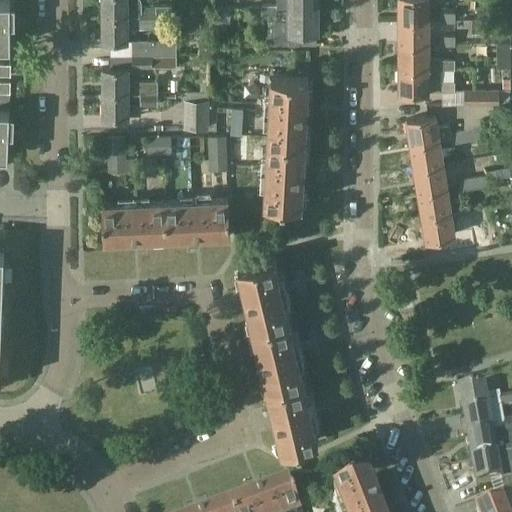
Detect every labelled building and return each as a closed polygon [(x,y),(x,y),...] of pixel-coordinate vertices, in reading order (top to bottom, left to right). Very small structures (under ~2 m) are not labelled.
[(101,0),(101,18),(156,17),(156,16),(172,15),(171,4),(156,5),(156,6),(142,6),(142,1),(141,0),(101,0)] [(289,0),(289,9),(317,9),(317,0),(289,0)] [(398,0),(398,19),(428,19),(427,0),(398,0)] [(0,1),(0,46),(10,47),(10,1),(0,1)] [(317,9),(289,9),(274,9),(274,6),(260,6),(260,15),(274,15),(274,20),(289,20),(289,44),(317,44),(317,9)] [(438,24),(456,24),(456,12),(438,12),(438,24)] [(156,17),(101,18),(102,41),(127,41),(127,28),(157,28),(157,17),(156,17)] [(209,17),(193,17),(193,31),(209,31),(209,17)] [(398,45),(428,45),(438,45),(438,46),(453,46),(453,36),(439,36),(439,33),(428,33),(428,19),(398,19),(398,45)] [(130,55),(176,54),(176,41),(130,41),(130,55)] [(438,68),(438,70),(453,70),(453,60),(439,60),(439,57),(428,57),(428,45),(398,45),(398,68),(428,68),(438,68)] [(509,65),(509,53),(497,53),(497,65),(509,65)] [(176,54),(130,55),(130,68),(176,67),(176,54)] [(0,64),(0,75),(10,76),(10,64),(0,64)] [(505,76),(504,66),(481,67),(482,77),(505,76)] [(102,93),(157,93),(157,81),(128,81),(128,68),(102,68),(102,93)] [(438,81),(438,70),(438,68),(428,68),(398,68),(398,92),(428,92),(453,92),(453,81),(438,81)] [(269,105),(307,108),(309,77),(270,74),(269,105)] [(0,81),(0,92),(10,93),(10,82),(0,81)] [(510,90),(463,90),(463,105),(493,104),(510,103),(510,90)] [(157,93),(102,93),(102,117),(128,117),(128,105),(157,105),(157,93)] [(209,126),(209,96),(185,96),(185,126),(209,126)] [(305,139),(307,108),(269,105),(267,137),(305,139)] [(0,110),(0,156),(7,157),(9,111),(0,110)] [(411,145),(438,140),(449,138),(450,143),(466,141),(465,130),(451,133),(450,123),(436,125),(434,115),(406,119),(411,145)] [(478,128),(465,130),(466,141),(480,138),(478,128)] [(243,134),(231,134),(231,147),(238,147),(243,141),(243,134)] [(126,158),(125,136),(108,137),(110,171),(135,170),(135,158),(126,158)] [(210,168),(229,168),(229,136),(210,136),(210,168)] [(149,154),(161,154),(161,137),(149,137),(149,154)] [(161,137),(161,154),(173,154),(172,137),(161,137)] [(303,170),(305,139),(267,137),(265,168),(303,170)] [(414,166),(442,162),(438,140),(411,145),(414,166)] [(446,186),(444,176),(442,162),(414,166),(418,191),(446,186)] [(301,203),(303,170),(265,168),(263,201),(301,203)] [(486,175),(472,177),(474,189),(487,187),(486,175)] [(459,179),(458,179),(459,184),(460,191),(474,189),(472,177),(459,179)] [(422,213),(449,209),(446,186),(418,191),(422,213)] [(195,200),(197,237),(229,236),(227,198),(195,200)] [(167,239),(197,237),(195,200),(165,201),(167,239)] [(139,240),(167,239),(165,201),(137,203),(139,240)] [(102,204),(104,242),(139,240),(137,203),(102,204)] [(449,209),(422,213),(426,239),(454,234),(449,209)] [(244,296),(281,287),(273,255),(237,264),(244,296)] [(252,328),(289,319),(281,287),(244,296),(252,328)] [(259,357),(296,348),(289,319),(252,328),(259,357)] [(266,387),(303,379),(296,348),(259,357),(266,387)] [(273,417),(310,408),(303,379),(266,387),(273,417)] [(462,413),(500,407),(511,404),(511,392),(485,397),(483,385),(458,389),(462,413)] [(511,428),(511,418),(502,420),(500,407),(462,413),(466,437),(511,428)] [(310,408),(273,417),(281,449),(318,440),(310,408)] [(470,461),(496,456),(494,445),(511,441),(511,428),(466,437),(470,461)] [(511,453),(496,456),(470,461),(474,484),(500,480),(497,467),(511,464),(511,453)] [(339,511),(377,511),(380,511),(367,479),(332,493),(339,511)] [(255,492),(262,511),(298,511),(286,480),(255,492)] [(231,511),(262,511),(255,492),(228,502),(231,511)] [(475,511),(506,511),(502,499),(474,509),(475,511)] [(231,511),(228,502),(200,511),(231,511)]
